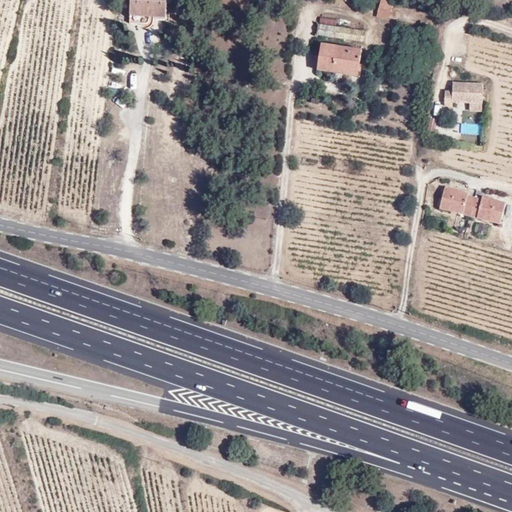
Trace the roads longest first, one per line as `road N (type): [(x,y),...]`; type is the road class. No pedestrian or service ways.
road 1 (motorway): [(511,452),(0,271)]
road 2 (motorway): [(0,308),(511,488)]
road 3 (unclassified): [(0,222),(267,287),(511,365)]
road 4 (motorway): [(159,401),(511,495)]
road 5 (unclassified): [(325,511),(124,429),(0,402)]
